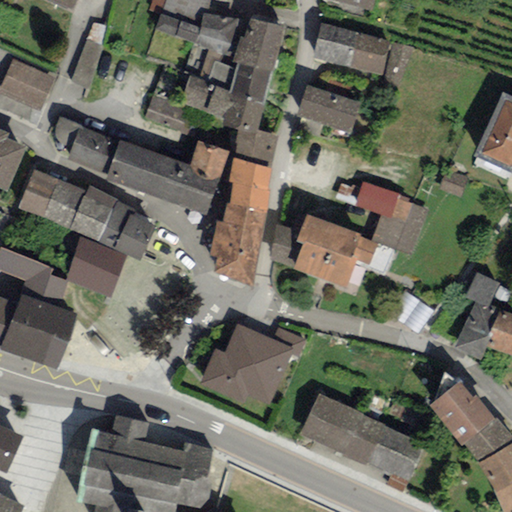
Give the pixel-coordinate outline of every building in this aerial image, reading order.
[(45,0),(72,12),(77,0),(45,0)] [(161,13),(165,0),(152,0),(149,12),(160,16),(161,13)] [(210,0),(165,0),(161,13),(199,27),(202,14),(207,15),(210,0)] [(373,0),(331,0),(371,11),(373,0)] [(195,45),(199,27),(161,13),(160,16),(154,29),(195,45)] [(207,15),(202,14),(199,27),(195,45),(209,49),(200,78),(209,81),(214,63),(235,69),(237,63),(231,62),(232,57),(237,36),(241,20),(207,15)] [(284,27),(249,19),(244,38),(237,36),(232,57),(231,62),(237,63),(271,71),(273,72),(284,27)] [(105,26),(94,24),(70,81),(89,89),(105,26)] [(387,42),(321,24),(312,58),(381,76),(387,42)] [(412,48),(393,43),(383,82),(402,87),(412,48)] [(55,78),(13,61),(0,90),(0,93),(41,111),(55,78)] [(263,106),(271,71),(237,63),(235,69),(214,63),(209,81),(208,84),(229,91),(227,97),(263,106)] [(257,131),(263,106),(227,97),(229,91),(208,84),(209,81),(200,78),(190,75),(181,104),(223,116),(219,127),(255,136),(257,131)] [(360,102),(306,86),(296,117),(350,134),(360,102)] [(511,97),(502,92),(472,156),(511,175),(511,97)] [(197,112),(153,96),(144,119),(188,135),(197,112)] [(119,141),(59,117),(55,125),(54,131),(56,138),(62,145),(71,152),(68,160),(107,174),(119,141)] [(271,170),(276,137),(257,131),(255,136),(219,127),(213,147),(228,152),(234,153),(232,158),(271,170)] [(7,134),(0,130),(0,188),(7,191),(25,147),(5,138),(7,134)] [(189,167),(119,141),(107,174),(105,178),(206,215),(220,177),(189,167)] [(198,142),(189,167),(220,177),(228,152),(213,147),(198,142)] [(271,170),(232,158),(228,182),(233,183),(229,203),(266,211),(271,170)] [(17,208),(70,230),(86,191),(33,169),(17,208)] [(467,179),(444,171),(437,188),(460,197),(467,179)] [(399,196),(363,182),(354,205),(380,215),(390,219),(399,196)] [(118,200),(89,186),(86,191),(70,230),(98,241),(139,262),(156,226),(132,212),(134,210),(115,202),(118,200)] [(408,199),(399,196),(390,219),(380,215),(370,242),(377,245),(393,250),(410,257),(428,211),(407,203),(408,199)] [(216,220),(213,238),(259,248),(266,211),(229,203),(226,203),(222,222),(216,220)] [(360,235),(306,214),(299,232),(296,241),(303,244),(293,269),(356,293),(367,266),(384,273),(393,250),(377,245),(370,242),(359,238),(360,235)] [(296,241),(299,232),(276,224),(269,262),(293,269),(303,244),(296,241)] [(80,238),(64,281),(111,298),(127,256),(80,238)] [(259,248),(213,238),(208,257),(215,258),(212,273),(252,289),(259,248)] [(53,268),(0,246),(0,271),(26,282),(21,293),(59,308),(69,284),(50,276),(53,268)] [(452,349),(479,362),(486,347),(483,346),(500,313),(487,307),(499,283),(477,272),(465,297),(475,302),(452,349)] [(0,347),(0,348),(57,370),(78,315),(59,308),(21,293),(17,305),(0,347)] [(0,347),(17,305),(0,298),(0,347)] [(421,335),(433,312),(410,300),(398,323),(421,335)] [(483,346),(486,347),(511,356),(511,314),(501,310),(500,313),(483,346)] [(272,341),(236,325),(223,353),(215,350),(199,385),(242,404),(246,396),(268,406),(291,354),(293,350),(272,341)] [(278,328),(272,341),(293,350),(291,354),(298,357),(306,340),(278,328)] [(462,381),(429,406),(460,446),(464,443),(495,420),(476,395),(473,397),(462,381)] [(426,442),(318,394),(300,435),(408,483),(426,442)] [(175,511),(178,504),(199,509),(208,501),(211,488),(206,483),(213,450),(185,443),(183,452),(142,443),(147,424),(115,417),(111,432),(92,428),(75,502),(96,506),(94,511),(175,511)] [(511,438),(497,417),(495,420),(464,443),(480,463),(511,441),(511,438)] [(22,435),(0,425),(0,470),(5,473),(22,435)] [(494,494),(511,484),(511,441),(480,463),(494,494)] [(511,511),(511,484),(494,494),(503,511),(511,511)] [(0,495),(0,511),(23,511),(26,507),(0,495)]
